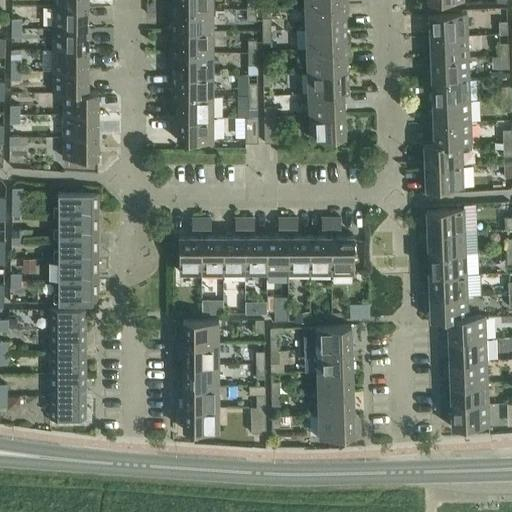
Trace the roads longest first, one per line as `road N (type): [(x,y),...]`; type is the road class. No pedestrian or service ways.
road 1 (residential): [(387,0),(390,199),(140,195),(125,179),(128,0)]
road 2 (tertiary): [(130,466),(250,475),(404,472)]
road 3 (residential): [(404,472),(402,328)]
road 4 (residential): [(130,466),(131,328)]
road 5 (tertiary): [(0,454),(130,466)]
